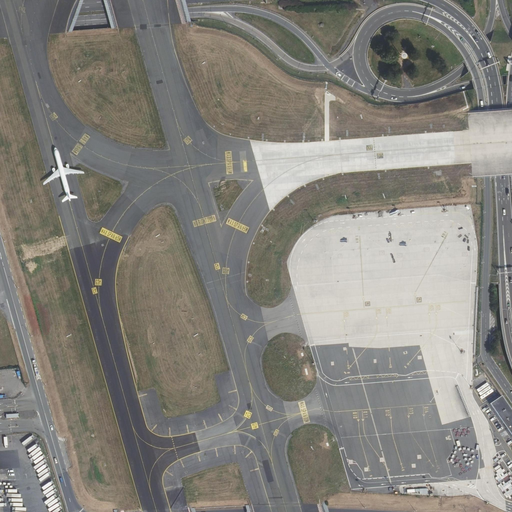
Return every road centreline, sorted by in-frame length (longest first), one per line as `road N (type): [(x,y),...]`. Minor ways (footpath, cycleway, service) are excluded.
road 1 (unclassified): [(422,13),(456,40),(478,86),(487,353),(511,392)]
road 2 (secondary): [(497,106),(511,309)]
road 3 (tertiary): [(0,29),(196,16)]
road 4 (primary): [(0,12),(161,0)]
road 5 (tertiary): [(331,69),(281,25),(246,14),(196,16)]
road 6 (tertiary): [(196,16),(247,29),(294,66),(331,69)]
road 7 (secondary): [(432,0),(481,44),(497,106)]
road 8 (secondary): [(422,13),(472,47),(497,106)]
road 9 (secondary): [(496,0),(480,55),(427,96)]
